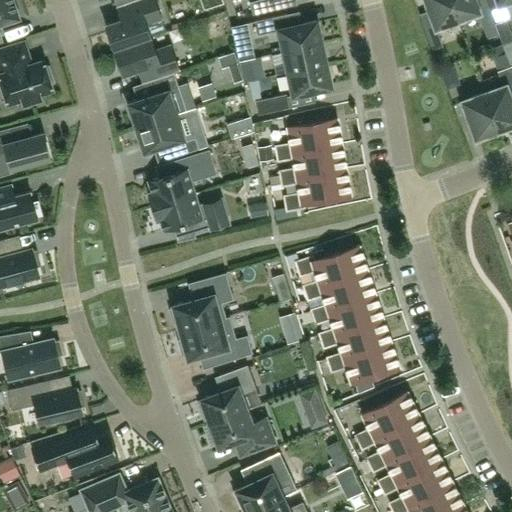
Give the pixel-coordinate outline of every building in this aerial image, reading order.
[(0,0),(0,40),(2,40),(0,34),(0,24),(20,18),(13,0),(0,0)] [(154,0),(132,0),(118,5),(117,6),(121,19),(105,24),(114,49),(151,36),(146,24),(161,19),(154,0)] [(262,0),(250,4),(253,15),(280,8),(277,0),(262,0)] [(457,18),(450,0),(426,0),(436,26),(457,18)] [(494,24),(485,0),(450,0),(457,18),(476,11),(478,15),(487,38),(498,34),(494,24)] [(485,0),(494,24),(506,20),(510,18),(504,1),(507,0),(485,0)] [(316,20),(284,27),(282,16),(254,23),(257,35),(279,30),(283,51),(321,42),(316,20)] [(511,35),(506,20),(494,24),(498,34),(502,44),(511,40),(511,35)] [(251,40),(247,22),(234,25),(238,43),(251,40)] [(151,36),(114,49),(122,74),(139,68),(143,81),(179,70),(170,44),(155,49),(151,36)] [(39,93),(53,89),(51,82),(55,81),(49,65),(46,66),(44,60),(28,64),(27,59),(29,58),(24,41),(0,48),(0,65),(2,73),(0,73),(0,80),(7,103),(23,98),(24,102),(40,97),(39,93)] [(321,42),(283,51),(288,72),(326,64),(321,42)] [(505,52),(493,56),(498,70),(510,66),(505,52)] [(244,82),(251,80),(257,79),(265,77),(260,56),(240,61),(244,82)] [(238,63),(229,66),(234,82),(242,79),(238,63)] [(331,86),(326,64),(288,72),(293,94),(331,86)] [(439,70),(446,90),(459,85),(453,65),(439,70)] [(498,70),(503,85),(484,92),(497,129),(511,123),(511,102),(508,92),(511,90),(511,70),(510,66),(498,70)] [(135,127),(177,113),(172,99),(182,96),(174,72),(147,81),(152,94),(127,102),(135,127)] [(196,100),(205,97),(199,74),(190,77),(196,100)] [(257,79),(251,80),(255,100),(258,114),(290,107),(287,93),(261,99),(257,79)] [(497,129),(484,92),(463,100),(476,136),(497,129)] [(177,113),(135,127),(144,152),(168,144),(172,157),(208,145),(196,107),(177,113)] [(250,116),(226,123),(231,138),(255,130),(250,116)] [(292,152),(341,143),(337,117),(287,126),(290,143),(276,146),(278,159),(292,156),(292,152)] [(0,175),(14,172),(12,166),(49,156),(43,132),(14,140),(10,127),(0,129),(0,175)] [(292,152),(292,156),(295,168),(281,171),(283,184),(297,181),(296,177),(346,168),(341,143),(292,152)] [(271,144),(257,147),(261,161),(274,158),(271,144)] [(153,205),(194,193),(190,180),(215,172),(208,150),(173,161),(176,172),(149,180),(152,191),(148,192),(153,205)] [(296,177),(297,181),(299,193),(285,196),(287,208),(303,206),(302,202),(350,194),(346,168),(296,177)] [(0,186),(0,228),(37,218),(36,215),(41,214),(37,201),(33,202),(30,191),(15,195),(12,184),(0,186)] [(198,205),(194,193),(153,205),(157,219),(160,218),(163,228),(191,220),(195,232),(210,228),(211,228),(229,223),(221,198),(198,205)] [(266,201),(248,204),(251,217),(268,214),(266,201)] [(36,265),(40,264),(36,250),(33,251),(31,247),(8,253),(4,239),(0,239),(0,286),(39,276),(36,265)] [(320,285),(367,269),(359,244),(313,260),(312,256),(297,261),(301,273),(314,269),(318,281),(320,285)] [(320,285),(318,281),(305,285),(309,297),(322,293),(326,305),(327,309),(375,293),(367,269),(320,285)] [(180,330),(230,316),(230,315),(226,317),(222,302),(233,298),(226,272),(195,280),(199,297),(173,304),(173,308),(170,309),(174,323),(177,322),(180,330)] [(327,309),(326,305),(312,309),(316,321),(330,317),(334,329),(335,333),(383,317),(375,293),(327,309)] [(230,316),(180,330),(182,338),(178,340),(182,355),(186,354),(187,358),(214,350),(217,364),(252,352),(247,334),(236,337),(230,316)] [(335,333),(334,329),(320,333),(324,345),(338,341),(342,353),(343,357),(391,341),(383,317),(335,333)] [(53,338),(18,347),(15,333),(0,335),(0,351),(2,351),(8,378),(27,374),(27,375),(38,373),(38,371),(60,366),(57,356),(63,354),(59,339),(54,341),(53,338)] [(343,357),(342,353),(328,357),(332,369),(346,365),(351,382),(399,366),(391,341),(343,357)] [(209,422),(247,408),(242,395),(257,389),(247,364),(220,374),(226,388),(200,398),(202,402),(198,404),(204,420),(208,418),(209,422)] [(35,404),(40,423),(82,413),(81,405),(84,404),(81,390),(77,391),(76,387),(53,393),(50,379),(7,389),(12,409),(35,404)] [(373,436),(418,414),(407,390),(362,413),(369,428),(356,435),(362,446),(375,440),(373,436)] [(247,408),(209,422),(211,426),(207,427),(213,443),(217,442),(218,447),(235,440),(240,455),(275,442),(266,416),(257,420),(250,416),(247,408)] [(373,436),(375,440),(381,451),(368,457),(374,469),(386,463),(384,459),(430,436),(418,414),(373,436)] [(71,432),(31,447),(40,470),(68,459),(73,474),(118,457),(109,433),(98,437),(92,424),(71,432)] [(384,459),(386,463),(392,474),(379,480),(385,491),(398,485),(396,481),(441,459),(430,436),(384,459)] [(22,444),(10,448),(14,459),(26,455),(22,444)] [(217,473),(240,466),(234,446),(211,453),(217,473)] [(246,511),(248,511),(282,496),(278,487),(280,483),(291,477),(279,451),(244,467),(251,482),(232,490),(240,506),(243,504),(246,511)] [(342,451),(331,456),(336,468),(348,462),(342,451)] [(12,456),(0,461),(0,473),(4,482),(20,474),(12,456)] [(396,481),(398,485),(403,496),(390,502),(395,511),(400,511),(409,508),(407,504),(452,481),(441,459),(396,481)] [(131,511),(172,511),(157,477),(126,490),(119,473),(81,489),(90,511),(99,511),(127,500),(131,511)] [(18,481),(3,489),(14,510),(29,502),(18,481)] [(407,504),(409,508),(410,511),(447,511),(463,504),(452,481),(407,504)] [(286,505),(282,496),(248,511),(307,511),(302,501),(291,506),(286,505)] [(63,511),(57,500),(46,506),(49,511),(63,511)]
